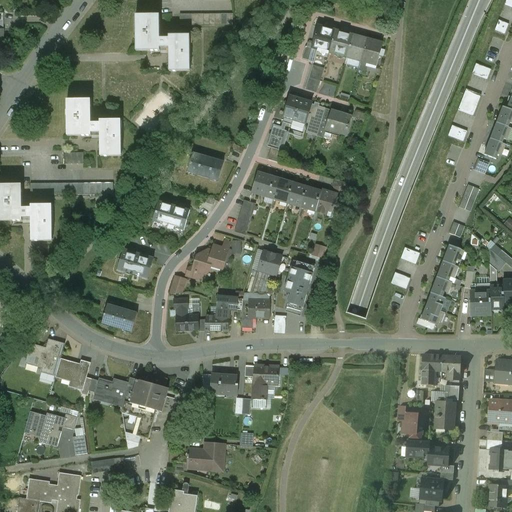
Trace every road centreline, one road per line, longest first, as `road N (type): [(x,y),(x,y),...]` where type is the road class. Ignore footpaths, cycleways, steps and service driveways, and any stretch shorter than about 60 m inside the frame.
road 1 (primary): [(480,0),(356,315),(305,511)]
road 2 (residential): [(155,357),(168,273),(225,205),(275,89),(290,75)]
road 3 (residential): [(407,345),(407,316),(511,48)]
road 4 (residential): [(197,354),(157,449),(8,471)]
road 5 (residential): [(197,354),(300,343),(407,345)]
road 6 (residential): [(0,264),(91,339),(155,357)]
road 7 (residential): [(474,345),(462,511)]
